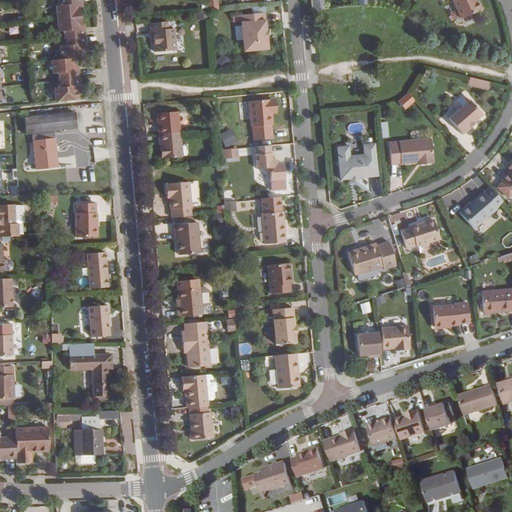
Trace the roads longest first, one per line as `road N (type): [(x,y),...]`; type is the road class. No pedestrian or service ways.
road 1 (tertiary): [(154,487),(105,0)]
road 2 (residential): [(314,223),(450,178),(494,138),(511,101)]
road 3 (residential): [(314,223),(292,0)]
road 4 (residential): [(154,487),(191,479),(334,404)]
road 5 (residential): [(334,404),(511,345)]
road 6 (residential): [(334,404),(314,223)]
road 7 (residential): [(0,488),(154,487)]
